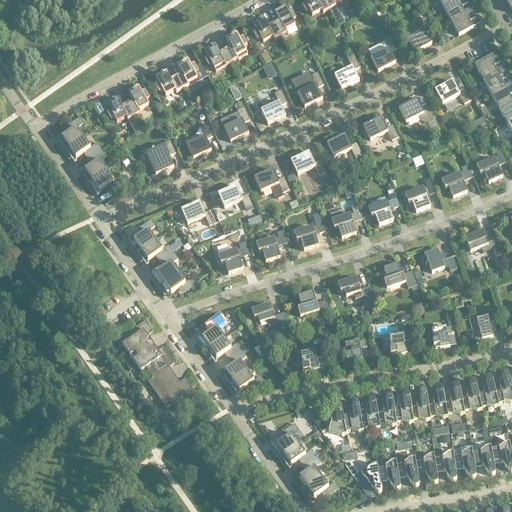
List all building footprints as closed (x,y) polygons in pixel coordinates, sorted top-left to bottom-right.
[(323,14),(329,11),(323,0),(319,0),(317,1),(316,0),(302,0),(305,4),(302,6),(306,14),(309,12),(312,17),(322,12),(323,14)] [(323,0),(329,11),(332,16),(339,12),(335,5),(343,0),(323,0)] [(464,0),(455,0),(442,7),(450,22),(465,14),(464,14),(462,9),(467,6),(464,0)] [(279,22),(274,25),(281,37),(287,34),(286,31),(295,26),(293,21),(296,19),(292,11),(288,13),(284,5),(274,11),(276,14),(275,14),(279,22)] [(470,11),(464,14),(465,14),(450,22),(459,37),(473,29),(470,23),(475,20),(470,11)] [(274,41),(281,37),(274,25),(268,28),(262,17),(252,22),(254,25),(254,26),(256,31),(253,33),(257,41),(261,39),(263,44),(273,38),(274,41)] [(414,25),(419,34),(407,40),(414,54),(432,45),(426,34),(432,31),(426,19),(414,25)] [(230,49),(225,52),(232,64),(238,60),(237,58),(246,53),(244,48),(247,46),(243,38),(239,40),(235,32),(225,37),(227,40),(226,41),(230,49)] [(378,73),(396,64),(390,53),(397,50),(390,37),(383,41),(388,50),(371,59),(378,73)] [(259,43),(255,46),(259,53),(263,50),(259,43)] [(225,67),(232,64),(225,52),(219,55),(213,44),(203,49),(205,52),(205,53),(207,58),(204,59),(208,67),(212,65),(214,70),(224,65),(225,67)] [(267,53),(260,56),(266,66),(272,62),(267,53)] [(500,65),(494,55),(475,66),(483,81),(497,73),(494,68),(500,65)] [(341,91),(359,82),(354,71),(360,68),(354,56),(347,59),(352,68),(334,77),(341,91)] [(182,75),(176,78),(183,91),(189,87),(188,85),(198,80),(195,75),(198,73),(194,65),(191,67),(186,58),(176,64),(178,67),(177,67),(182,75)] [(264,69),(269,80),(276,77),(271,65),(264,69)] [(176,94),(183,91),(176,78),(171,81),(165,70),(155,76),(156,79),(159,84),(155,86),(159,94),(163,92),(166,97),(175,92),(176,94)] [(502,70),(497,73),(483,81),(491,96),(505,88),(502,83),(508,80),(502,70)] [(293,85),(298,94),(305,109),(323,100),(317,89),(324,86),(318,74),(311,77),(310,77),(310,78),(294,86),(294,85),(293,85)] [(471,101),(464,89),(458,93),(452,82),(435,92),(442,106),(459,96),(464,105),(471,101)] [(510,84),(505,88),(491,96),(499,110),(511,102),(511,100),(510,97),(511,96),(511,87),(510,85),(510,84)] [(133,102),(127,105),(134,117),(140,114),(139,112),(149,106),(146,101),(149,99),(145,92),(142,93),(137,85),(127,91),(129,94),(128,94),(133,102)] [(292,86),(287,88),(291,96),(296,93),(292,86)] [(268,126),(286,118),(281,107),(287,104),(279,88),(272,91),(278,103),(261,112),(268,126)] [(239,90),(233,93),(236,100),(242,97),(239,90)] [(475,97),(478,102),(485,98),(482,93),(475,97)] [(128,121),(134,117),(127,105),(122,108),(116,97),(106,102),(107,106),(110,111),(106,113),(110,121),(114,119),(117,124),(126,119),(128,121)] [(440,130),(428,108),(422,111),(417,100),(399,110),(406,124),(419,117),(421,122),(427,124),(432,134),(440,130)] [(511,102),(499,110),(507,125),(511,121),(511,102)] [(220,121),(224,129),(231,143),(249,135),(244,124),(250,121),(242,103),(234,106),(238,113),(220,121)] [(386,129),(381,118),(363,127),(370,142),(387,133),(392,142),(399,139),(392,126),(386,129)] [(62,139),(69,149),(84,139),(77,129),(83,125),(79,119),(69,127),(72,132),(62,139)] [(193,160),(211,152),(207,141),(213,138),(207,125),(200,128),(204,137),(187,145),(193,160)] [(363,156),(356,144),(350,147),(345,136),(327,145),(334,159),(351,151),(356,160),(363,156)] [(446,137),(438,141),(440,146),(448,142),(446,137)] [(91,149),(84,139),(69,149),(76,159),(86,152),(91,158),(101,151),(97,144),(91,149)] [(145,152),(149,161),(156,176),(174,168),(169,157),(176,154),(170,141),(145,152)] [(106,158),(101,151),(91,158),(95,165),(85,172),(92,182),(107,172),(100,162),(106,158)] [(495,154),(497,158),(489,162),(487,158),(477,162),(479,167),(476,168),(477,169),(477,168),(480,175),(484,174),(489,184),(502,178),(497,167),(508,163),(501,151),(495,154)] [(326,174),(320,161),(314,164),(309,153),(291,162),(298,176),(315,168),(319,177),(326,174)] [(453,199),(467,194),(463,183),(473,178),(468,166),(461,169),(463,174),(441,183),(442,183),(445,190),(448,188),(453,199)] [(138,173),(134,167),(129,170),(133,176),(138,173)] [(261,193),(271,189),(274,195),(278,197),(290,191),(284,178),(277,181),(272,170),(254,179),(261,193)] [(113,182),(107,172),(92,182),(99,192),(109,185),(113,190),(124,183),(120,177),(113,182)] [(430,208),(426,197),(436,193),(432,181),(425,184),(427,188),(405,197),(406,197),(408,204),(412,203),(416,214),(430,208)] [(253,208),(247,195),(241,198),(236,187),(218,195),(224,210),(242,202),(246,211),(253,208)] [(334,187),(327,190),(329,196),(337,193),(334,187)] [(393,222),(389,211),(400,207),(395,195),(389,197),(388,197),(390,202),(368,210),(369,210),(371,217),(375,216),(379,227),(393,222)] [(296,201),(289,204),(292,210),(299,206),(296,201)] [(216,224),(211,211),(204,214),(199,203),(181,211),(187,226),(205,218),(209,227),(216,224)] [(356,235),(353,225),(352,224),(363,220),(358,206),(351,208),(353,215),(343,218),(341,212),(330,215),(330,216),(331,216),(333,222),(331,222),(331,223),(332,223),(334,230),(338,229),(342,240),(356,235)] [(297,241),(300,240),(304,252),(319,247),(315,236),(325,233),(320,214),(313,217),(316,227),(294,234),(294,235),(295,234),(297,241)] [(260,217),(253,219),(255,225),(262,222),(260,217)] [(144,234),(134,242),(141,252),(155,241),(149,232),(155,227),(151,222),(140,229),(144,234)] [(256,246),(257,246),(259,253),(262,252),(266,263),(280,259),(277,247),(287,244),(284,232),(277,234),(278,239),(256,245),(256,246)] [(465,240),(468,247),(470,253),(481,249),(483,254),(492,250),(496,259),(503,256),(497,240),(487,244),(483,233),(483,232),(465,240),(465,241),(465,240)] [(239,233),(229,237),(231,241),(240,237),(240,236),(239,233)] [(162,251),(155,241),(141,252),(148,262),(158,255),(163,261),(173,253),(169,247),(162,251)] [(175,242),(169,246),(173,252),(179,248),(175,242)] [(240,250),(237,251),(218,257),(218,258),(219,258),(221,265),(225,264),(228,275),(243,270),(239,259),(250,256),(246,243),(239,246),(240,250)] [(438,251),(438,250),(424,256),(425,256),(432,274),(448,268),(450,273),(457,270),(453,258),(455,258),(455,257),(446,260),(444,256),(440,258),(437,251),(438,251)] [(178,260),(173,253),(163,261),(167,267),(157,274),(164,285),(178,274),(172,264),(178,260)] [(408,290),(417,287),(412,273),(402,276),(398,265),(384,270),(388,281),(385,282),(387,289),(386,289),(387,290),(406,283),(408,290)] [(185,284),(178,274),(164,285),(171,295),(181,287),(185,293),(196,285),(192,280),(185,284)] [(375,302),(370,287),(360,291),(356,280),(357,280),(357,279),(338,285),(338,286),(341,293),(344,292),(346,298),(353,295),(355,300),(365,297),(367,305),(375,302)] [(300,318),(319,312),(322,311),(323,316),(331,314),(327,301),(316,305),(313,293),(298,298),(302,309),(298,310),(300,317),(300,318)] [(274,317),(270,307),(271,306),(252,312),(255,319),(258,318),(260,324),(267,322),(269,327),(278,324),(280,328),(287,326),(284,314),(274,317)] [(376,308),(369,310),(373,321),(379,319),(376,308)] [(495,308),(489,310),(492,321),(498,320),(495,308)] [(236,311),(230,316),(234,322),(241,317),(236,311)] [(493,338),(487,315),(469,319),(472,331),(475,331),(476,337),(475,338),(477,344),(485,342),(484,340),(493,338)] [(332,318),(325,320),(329,331),(335,329),(332,318)] [(455,319),(447,320),(449,328),(456,327),(455,319)] [(202,339),(209,350),(224,339),(217,329),(223,325),(220,320),(209,327),(213,332),(202,339)] [(145,322),(124,336),(124,337),(127,342),(122,346),(141,372),(146,368),(153,379),(148,382),(166,409),(172,405),(175,410),(197,395),(185,379),(180,383),(169,368),(175,364),(163,348),(158,351),(148,336),(153,333),(145,322)] [(446,328),(431,331),(434,342),(432,343),(434,348),(439,347),(440,350),(443,349),(443,350),(450,349),(448,335),(454,334),(452,328),(446,329),(446,328)] [(400,357),(407,356),(405,342),(411,341),(410,335),(404,336),(404,335),(389,337),(391,349),(390,349),(391,355),(396,354),(397,357),(400,356),(400,357)] [(231,349),(224,339),(209,350),(216,360),(227,353),(231,359),(242,351),(237,345),(231,349)] [(363,363),(361,350),(367,348),(366,342),(360,343),(359,339),(344,342),(347,357),(346,357),(347,363),(352,362),(353,364),(356,364),(363,363)] [(317,359),(323,358),(320,347),(300,351),(303,366),(302,366),(303,372),(309,371),(309,373),(312,373),(319,372),(317,359)] [(246,358),(242,351),(231,359),(236,365),(225,372),(232,382),(247,372),(240,362),(246,358)] [(254,382),(247,372),(232,382),(239,393),(250,385),(253,390),(264,383),(260,377),(254,382)] [(500,389),(495,390),(494,390),(498,404),(504,402),(511,404),(511,403),(511,389),(511,386),(509,377),(508,377),(508,376),(507,375),(506,375),(505,375),(504,375),(503,376),(502,377),(500,388),(500,389)] [(483,393),(478,394),(481,408),(487,407),(494,408),(495,408),(499,407),(498,404),(494,390),(495,390),(492,381),(492,380),(491,380),(491,379),(490,379),(489,379),(488,379),(487,380),(486,380),(486,381),(483,392),(483,393)] [(467,397),(461,398),(464,412),(470,410),(477,412),(478,412),(482,411),(481,408),(478,394),(476,385),(476,384),(475,384),(474,383),(473,383),(472,383),(471,383),(470,384),(470,385),(467,396),(467,397)] [(450,400),(445,401),(447,415),(453,414),(460,416),(461,416),(465,415),(464,412),(461,398),(460,389),(459,388),(459,387),(458,387),(457,386),(456,386),(455,386),(454,387),(454,388),(453,388),(453,390),(450,399),(450,400)] [(433,403),(428,404),(430,418),(436,417),(443,419),(444,419),(448,418),(447,415),(445,401),(443,392),(443,391),(442,390),(441,390),(440,389),(439,390),(438,390),(437,391),(437,392),(433,402),(433,403)] [(417,406),(411,407),(413,420),(419,419),(426,422),(431,421),(430,418),(428,404),(426,395),(426,394),(426,393),(425,393),(424,392),(423,392),(422,392),(421,393),(420,394),(417,405),(417,406)] [(400,408),(394,409),(396,423),(402,422),(409,424),(414,424),(413,420),(411,407),(410,397),(409,396),(408,395),(407,395),(406,395),(405,395),(404,396),(403,397),(400,407),(400,408)] [(383,411),(377,412),(379,426),(385,425),(392,427),(393,427),(397,426),(396,423),(394,409),(393,400),(392,400),(392,399),(391,398),(390,397),(389,398),(388,398),(387,398),(387,399),(386,399),(386,401),(383,410),(383,411)] [(366,414),(360,415),(363,429),(368,428),(375,430),(376,430),(380,429),(379,426),(377,412),(375,403),(375,402),(374,401),(373,400),(372,400),(371,400),(370,401),(370,402),(369,402),(369,403),(366,413),(366,414)] [(349,417),(343,418),(346,432),(351,431),(358,433),(359,433),(363,432),(363,429),(360,415),(358,406),(358,405),(357,404),(356,404),(355,404),(354,404),(353,404),(353,405),(352,405),(352,406),(349,416),(349,417)] [(347,436),(346,432),(343,418),(341,409),(341,408),(340,408),(340,407),(339,407),(338,407),(337,407),(336,408),(335,409),(328,432),(342,436),(347,436)] [(319,418),(314,422),(322,433),(326,430),(326,428),(319,418)] [(277,446),(284,456),(299,446),(292,436),(298,431),(294,426),(283,433),(287,439),(277,446)] [(448,428),(433,430),(434,437),(450,434),(448,428)] [(499,449),(491,451),(494,465),(502,463),(502,464),(509,472),(510,473),(511,473),(511,457),(510,447),(509,443),(505,444),(504,445),(499,449)] [(305,455),(299,446),(284,456),(291,466),(301,459),(306,465),(316,458),(312,451),(305,455)] [(480,453),(472,454),(474,468),(482,466),(483,467),(490,476),(490,477),(491,477),(492,477),(493,477),(494,477),(495,476),(495,475),(495,474),(495,473),(494,465),(491,451),(491,447),(486,448),(480,453)] [(461,455),(453,456),(453,457),(455,470),(463,469),(463,470),(470,479),(471,480),(472,480),(473,480),(474,480),(475,479),(476,478),(476,477),(476,476),(474,468),(472,454),(472,450),(468,451),(467,451),(461,455)] [(442,458),(434,459),(436,473),(444,472),(444,473),(451,481),(451,482),(452,482),(453,483),(454,483),(455,482),(456,482),(456,481),(456,480),(457,480),(457,479),(455,470),(453,457),(453,456),(453,453),(449,453),(448,453),(442,458)] [(322,454),(316,458),(320,462),(325,458),(322,454)] [(423,461),(415,462),(417,476),(418,476),(425,474),(425,475),(432,484),(432,485),(433,485),(434,485),(435,485),(436,485),(437,484),(438,483),(438,482),(436,473),(434,459),(434,455),(430,456),(429,456),(423,461)] [(320,462),(316,458),(306,465),(310,471),(300,479),(307,489),(321,478),(315,469),(321,464),(320,462)] [(404,464),(396,465),(399,479),(406,478),(407,478),(413,487),(414,488),(415,488),(416,488),(417,488),(418,488),(419,487),(419,486),(419,485),(418,476),(417,476),(415,462),(415,458),(410,459),(404,464)] [(385,467),(377,468),(380,482),(387,481),(388,482),(395,490),(395,491),(396,491),(397,492),(398,491),(399,491),(400,490),(400,489),(400,488),(399,479),(396,465),(396,462),(391,462),(391,463),(385,467)] [(345,466),(353,478),(358,474),(351,464),(349,464),(345,466)] [(382,491),(380,482),(377,468),(377,465),(373,466),(372,466),(361,475),(376,494),(377,495),(378,495),(379,495),(380,495),(381,494),(381,493),(382,492),(382,491)] [(328,488),(321,478),(307,489),(314,499),(324,492),(328,497),(339,489),(335,484),(328,488)]
